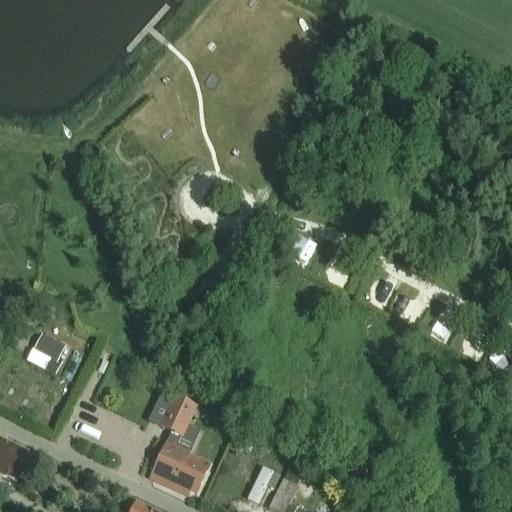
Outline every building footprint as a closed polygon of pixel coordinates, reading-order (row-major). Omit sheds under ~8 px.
[(0,318),(8,303),(0,299),(0,318)] [(58,363),(65,349),(42,337),(32,354),(50,364),(56,367),(58,363)] [(50,364),(46,372),(55,377),(62,364),(58,363),(56,367),(50,364)] [(193,407),(176,399),(162,428),(174,434),(179,436),(183,427),(193,407)] [(174,434),(169,445),(189,454),(199,434),(183,427),(179,436),(174,434)] [(23,478),(31,462),(25,459),(28,453),(0,439),(0,474),(17,483),(20,476),(23,478)] [(167,444),(150,481),(188,498),(190,494),(196,497),(210,467),(188,457),(189,454),(169,445),(167,444)] [(263,469),(247,501),(258,507),(266,490),(273,493),(280,478),(263,469)] [(268,511),(302,511),(297,509),(296,511),(288,508),(298,489),(296,489),(302,478),(288,471),(268,511)]
